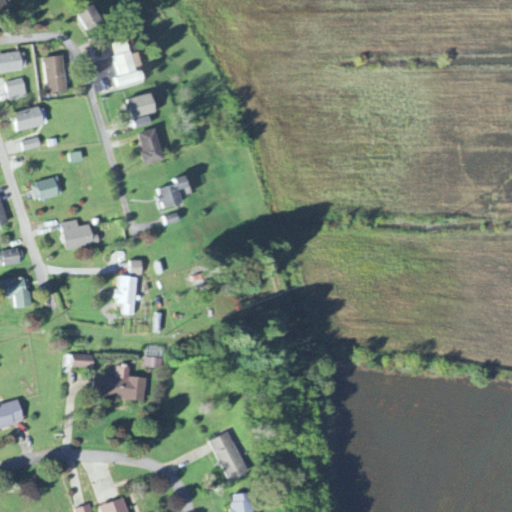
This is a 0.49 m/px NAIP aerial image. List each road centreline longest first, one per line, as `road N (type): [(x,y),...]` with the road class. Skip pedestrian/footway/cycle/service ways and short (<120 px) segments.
road 1 (residential): [(0,41),(55,36),(80,57),(134,234)]
road 2 (residential): [(188,511),(174,480),(150,464),(66,454),(0,466)]
road 3 (residential): [(0,146),(51,303)]
